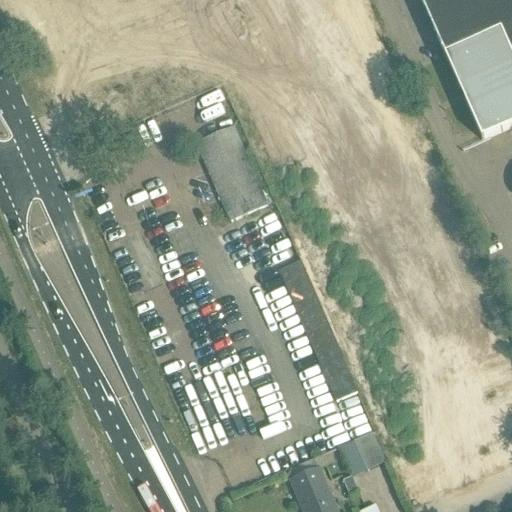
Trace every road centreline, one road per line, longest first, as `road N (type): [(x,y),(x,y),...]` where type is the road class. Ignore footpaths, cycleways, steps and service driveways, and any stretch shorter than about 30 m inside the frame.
road 1 (secondary): [(191,511),(0,82)]
road 2 (secondary): [(0,192),(97,402),(160,511)]
road 3 (unknown): [(0,175),(77,128),(79,102),(31,0)]
